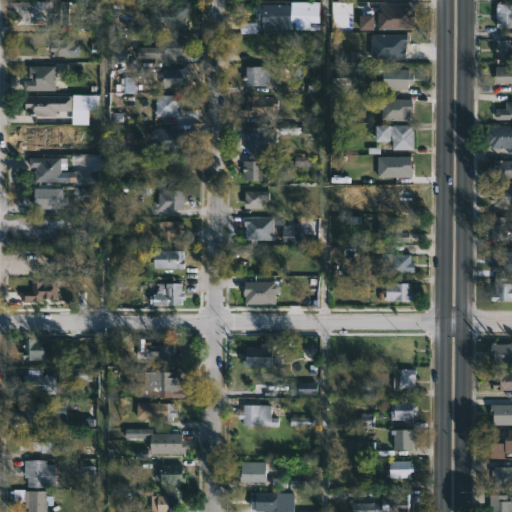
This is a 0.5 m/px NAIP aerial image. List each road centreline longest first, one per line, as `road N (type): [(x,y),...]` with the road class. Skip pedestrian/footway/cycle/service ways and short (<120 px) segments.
road 1 (secondary): [(459,511),(463,0)]
road 2 (tertiary): [(0,326),(511,323)]
road 3 (secondary): [(440,0),(438,511)]
road 4 (residential): [(213,0),(213,511)]
